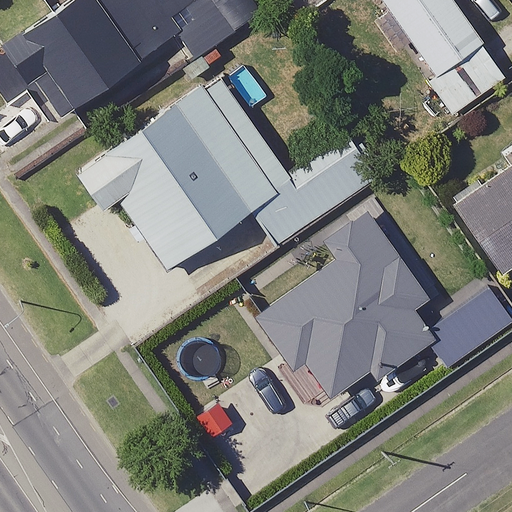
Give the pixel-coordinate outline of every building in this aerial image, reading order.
[(71,0),(3,47),(28,85),(36,80),(61,117),(178,36),(193,57),(275,0),(71,0)] [(506,77),(452,0),(384,0),(434,73),(428,78),(452,113),(506,77)] [(101,210),(121,197),(168,268),(254,211),(275,243),(385,171),(356,127),(285,173),(243,110),(220,75),(76,171),(101,210)] [(511,169),(460,208),(507,271),(511,266),(511,169)] [(430,305),(368,215),(324,246),(334,262),(257,316),(293,368),(305,360),(330,397),(370,369),(377,378),(432,340),(448,363),(508,320),(487,291),(443,323),(430,305)]
